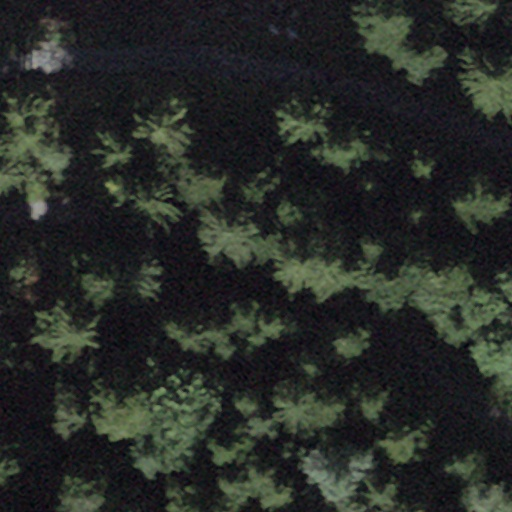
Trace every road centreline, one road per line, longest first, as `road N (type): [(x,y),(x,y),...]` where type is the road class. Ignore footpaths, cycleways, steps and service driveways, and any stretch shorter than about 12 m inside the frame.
road 1 (track): [(0,232),(29,229),(243,267),(438,373),(511,423)]
road 2 (track): [(0,67),(47,48),(290,62),(511,140)]
